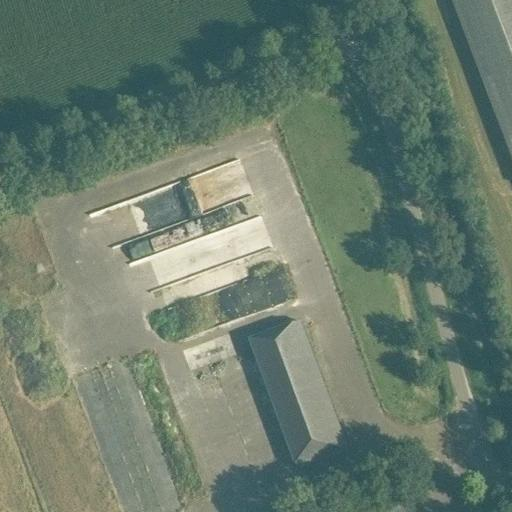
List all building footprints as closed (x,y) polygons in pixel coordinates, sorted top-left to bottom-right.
[(511,0),(452,0),(463,28),(511,157),(511,0)] [(248,161),(89,210),(101,249),(148,235),(154,255),(134,261),(143,291),(277,249),(267,217),(219,232),(212,208),(258,194),(248,161)] [(184,340),(212,327),(200,299),(171,311),(184,340)] [(302,329),(250,348),(295,475),(348,456),(302,329)] [(414,511),(410,499),(374,511),(414,511)] [(148,511),(148,509),(139,511),(131,511),(129,502),(121,505),(123,511),(148,511)]
